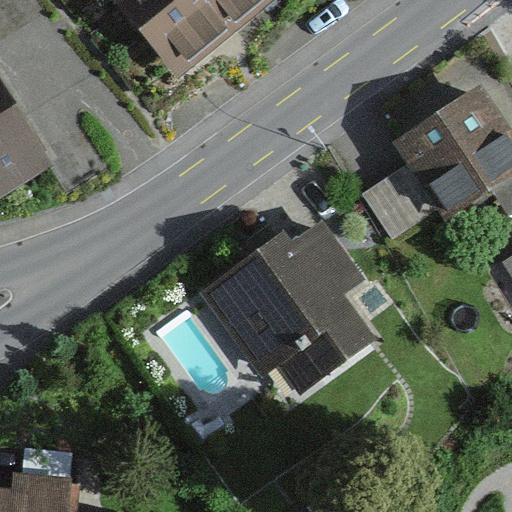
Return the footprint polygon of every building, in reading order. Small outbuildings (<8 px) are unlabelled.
[(121,0),(178,66),(227,26),(204,0),(121,0)] [(204,0),(227,26),(256,0),(204,0)] [(511,172),(511,154),(478,103),(405,151),(447,215),(511,172)] [(0,117),(0,190),(33,170),(0,117)] [(367,337),(338,298),(355,285),(321,239),(291,261),(283,250),(214,300),(264,367),(277,358),(298,387),(367,337)] [(511,248),(502,255),(511,270),(511,248)] [(56,511),(58,497),(0,493),(0,511),(56,511)]
